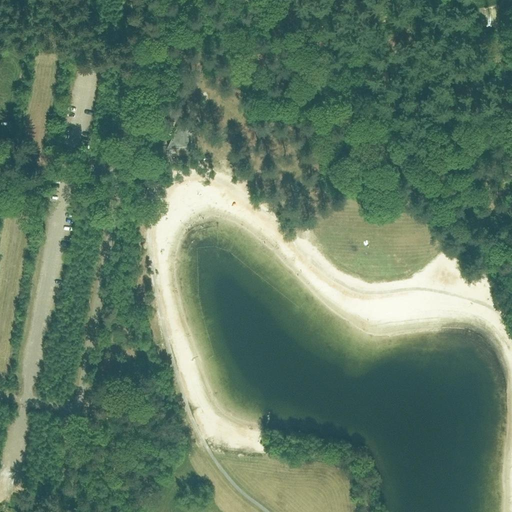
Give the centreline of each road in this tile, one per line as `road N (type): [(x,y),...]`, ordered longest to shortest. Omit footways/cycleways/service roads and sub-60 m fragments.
road 1 (unclassified): [(56,511),(145,0)]
road 2 (track): [(46,53),(0,311)]
